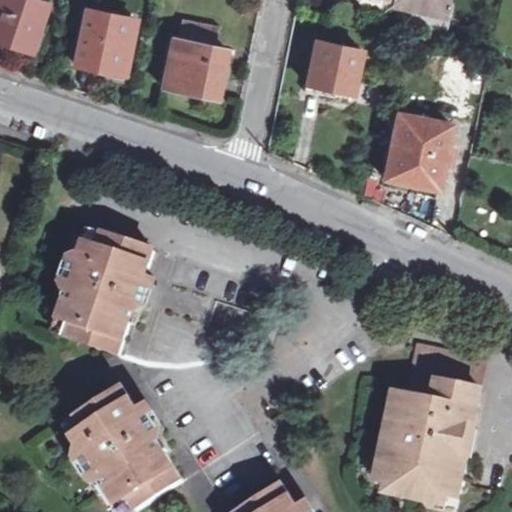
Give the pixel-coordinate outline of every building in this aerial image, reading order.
[(0,0),(0,40),(29,52),(46,3),(35,0),(0,0)] [(383,10),(394,5),(394,0),(359,0),(365,7),(383,10)] [(394,0),(394,5),(445,16),(448,0),(394,0)] [(75,62),(125,71),(136,16),(87,6),(75,62)] [(179,38),(218,46),(222,26),(183,18),(179,38)] [(218,46),(179,38),(173,37),(163,87),(217,98),(226,48),(218,46)] [(362,49),(317,38),(306,90),(330,96),(331,88),(353,93),(362,49)] [(472,49),(483,52),(485,45),(473,43),(472,49)] [(452,147),(447,146),(451,124),(398,112),(384,178),(438,189),(443,164),(448,165),(452,147)] [(100,249),(105,235),(94,232),(88,246),(100,249)] [(74,291),(64,321),(75,325),(71,338),(121,356),(141,297),(129,292),(133,279),(146,284),(156,252),(105,235),(100,249),(88,246),(83,262),(74,259),(65,288),(74,291)] [(83,262),(88,246),(80,243),(74,259),(83,262)] [(74,291),(65,288),(54,318),(64,321),(74,291)] [(75,325),(64,321),(59,334),(71,338),(75,325)] [(392,473),(390,485),(388,494),(447,507),(449,497),(452,486),(462,488),(469,457),(459,455),(462,442),(472,444),(489,362),(421,348),(413,391),(437,396),(436,403),(408,397),(405,412),(394,410),(382,471),(392,473)] [(104,478),(121,503),(131,497),(139,510),(185,480),(152,429),(141,436),(133,424),(144,417),(125,389),(80,419),(88,432),(78,438),(87,453),(80,458),(96,483),(104,478)] [(405,412),(408,397),(397,395),(394,410),(405,412)] [(286,438),(303,426),(293,411),(275,423),(286,438)] [(88,432),(80,419),(70,426),(78,438),(88,432)] [(87,453),(78,438),(70,443),(80,458),(87,453)] [(379,483),(390,485),(392,473),(382,471),(379,483)] [(113,508),(121,503),(104,478),(96,483),(113,508)] [(302,511),(286,486),(246,511),(302,511)] [(460,500),(462,488),(452,486),(449,497),(460,500)] [(131,497),(121,503),(126,511),(135,511),(139,510),(131,497)]
